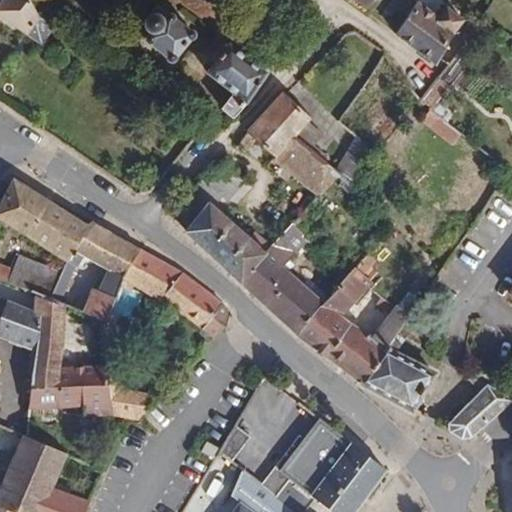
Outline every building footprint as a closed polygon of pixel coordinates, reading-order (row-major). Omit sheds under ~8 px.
[(0,16),(1,15),(43,47),(55,30),(48,26),(45,21),(40,14),(35,5),(32,0),(5,0),(0,7),(0,16)] [(385,0),(349,0),(374,17),(385,0)] [(406,27),(419,8),(407,0),(398,0),(385,19),(394,25),(397,20),(406,27)] [(437,70),(465,31),(450,20),(445,26),(419,8),(406,27),(396,42),(437,70)] [(56,56),(67,39),(55,30),(43,47),(56,56)] [(172,83),(194,54),(162,31),(160,34),(156,33),(152,33),(148,34),(145,37),(140,41),(139,47),(141,50),(144,55),(139,61),(172,83)] [(239,118),(267,80),(229,51),(205,81),(232,102),(220,117),(232,127),(239,118)] [(429,113),(442,93),(431,85),(414,110),(426,118),(429,113)] [(321,133),(309,123),(310,118),(282,95),(257,123),(246,137),(254,144),(274,161),(294,136),(309,150),(321,133)] [(458,134),(429,113),(426,118),(423,124),(451,145),(458,134)] [(332,172),(309,150),(294,136),(274,161),(312,194),(321,184),(332,172)] [(246,153),(254,144),(246,137),(238,146),(246,153)] [(350,189),(375,155),(357,138),(332,172),(350,189)] [(384,182),(391,171),(375,161),(369,171),(384,182)] [(238,208),(255,189),(233,170),(227,178),(217,190),(212,186),(204,194),(224,213),(232,204),(238,208)] [(79,228),(11,179),(0,200),(0,231),(63,269),(73,255),(79,228)] [(272,255),(199,193),(186,210),(204,226),(192,241),(244,287),(272,255)] [(132,246),(84,220),(79,228),(73,255),(106,276),(126,286),(132,246)] [(325,311),(284,276),(307,248),(291,234),(272,255),(244,287),(300,341),(325,311)] [(214,298),(178,272),(132,246),(126,286),(141,294),(201,325),(214,337),(219,332),(228,311),(222,305),(214,298)] [(59,273),(18,257),(9,288),(33,297),(50,304),(51,301),(59,273)] [(0,283),(7,287),(12,272),(0,266),(0,283)] [(363,391),(396,348),(404,327),(410,320),(398,309),(370,343),(344,320),(373,284),(358,271),(325,311),(300,341),(363,391)] [(112,318),(126,286),(106,276),(97,296),(91,293),(82,318),(51,301),(50,304),(63,311),(91,324),(106,330),(112,318)] [(64,326),(63,311),(50,304),(33,297),(32,317),(64,326)] [(41,322),(32,317),(0,303),(0,343),(17,350),(32,357),(29,415),(39,340),(41,322)] [(94,411),(92,382),(71,382),(61,382),(64,326),(32,317),(41,322),(39,340),(29,415),(30,415),(80,413),(81,421),(94,420),(94,411)] [(404,351),(413,330),(407,326),(398,347),(404,351)] [(105,382),(102,347),(91,346),(92,382),(105,382)] [(413,416),(433,385),(395,361),(402,352),(396,348),(363,391),(413,416)] [(479,389),(491,373),(477,363),(465,379),(479,389)] [(112,397),(105,382),(92,382),(94,411),(112,397)] [(471,444),(511,408),(490,388),(480,395),(448,421),(448,432),(460,446),(471,444)] [(142,426),(149,397),(112,397),(94,411),(94,420),(142,426)] [(357,511),(359,511),(384,479),(387,475),(353,448),(339,437),(320,422),(283,476),(289,481),(272,502),(282,509),(292,495),(313,511),(315,511),(357,511)] [(44,511),(52,492),(67,457),(26,440),(0,429),(0,446),(15,453),(0,488),(0,511),(44,511)] [(230,472),(251,439),(234,429),(220,452),(213,461),(221,466),(230,472)] [(213,461),(220,452),(207,445),(201,455),(213,461)] [(272,502),(289,481),(283,476),(266,497),(272,502)] [(312,511),(313,511),(307,506),(292,495),(282,509),(272,502),(266,497),(243,480),(224,504),(234,511),(312,511)] [(86,511),(89,506),(52,492),(44,511),(86,511)]
